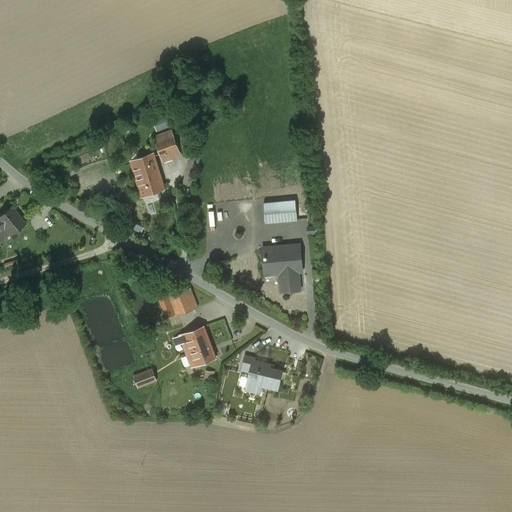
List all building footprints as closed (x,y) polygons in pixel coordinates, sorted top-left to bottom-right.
[(236,98),(232,94),(223,102),(228,107),(236,98)] [(166,113),(152,119),(156,131),(170,125),(166,113)] [(180,155),(172,131),(154,137),(163,161),(180,155)] [(78,157),(82,166),(95,160),(91,151),(78,157)] [(164,188),(153,153),(132,160),(142,195),(164,188)] [(296,200),(264,203),(265,223),(298,220),(296,200)] [(11,235),(25,223),(11,206),(0,215),(0,230),(4,227),(11,235)] [(281,292),(299,290),(297,264),(301,264),(300,251),(289,252),(289,245),(264,247),(265,268),(279,267),(281,292)] [(2,263),(4,268),(19,264),(17,258),(2,263)] [(196,307),(189,288),(169,296),(177,315),(196,307)] [(216,358),(204,325),(180,334),(192,366),(216,358)] [(243,370),(250,372),(253,359),(255,360),(255,357),(246,355),(243,370)] [(271,364),(255,360),(253,359),(250,372),(246,388),(260,392),(262,385),(278,388),(282,370),(270,367),(271,364)] [(157,377),(153,368),(135,376),(139,385),(157,377)] [(205,369),(204,378),(214,378),(215,370),(205,369)]
